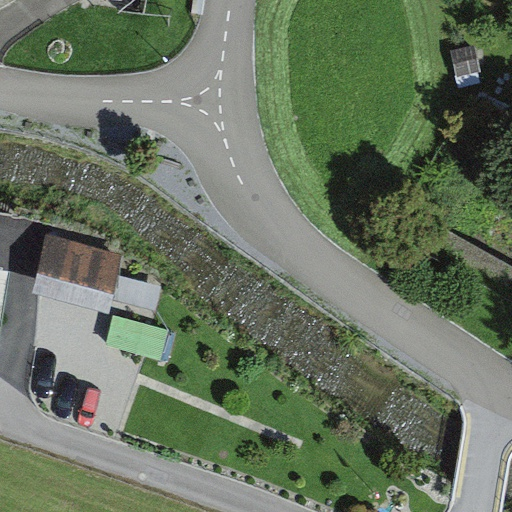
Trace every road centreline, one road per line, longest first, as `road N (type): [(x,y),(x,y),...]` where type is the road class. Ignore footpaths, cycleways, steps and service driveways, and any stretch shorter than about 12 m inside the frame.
road 1 (residential): [(498,389),(427,348),(262,214),(210,109)]
road 2 (residential): [(283,511),(0,413)]
road 3 (residential): [(210,109),(0,97)]
road 4 (residential): [(474,511),(498,389)]
